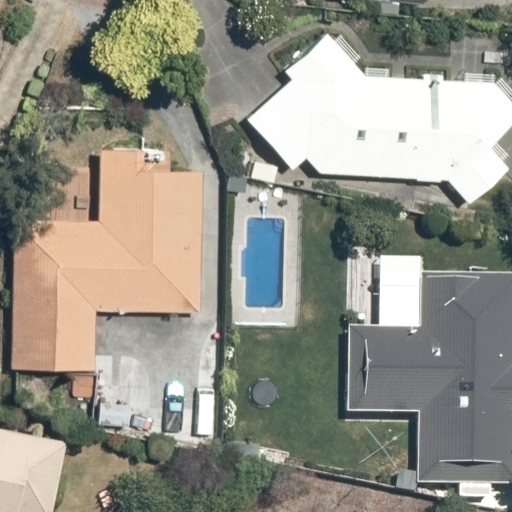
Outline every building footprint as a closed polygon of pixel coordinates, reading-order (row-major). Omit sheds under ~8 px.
[(368,71),(332,27),(288,66),(298,77),(252,118),(298,170),(311,159),(323,174),(449,181),(472,207),(511,178),(511,152),(504,141),(511,134),(511,76),(511,75),(368,71)] [(44,207),(19,207),(20,372),(101,372),(100,311),(213,310),(212,165),(180,165),(180,141),(106,141),(107,218),(82,218),(81,143),(43,143),(44,207)] [(511,274),(425,271),(423,326),(398,325),(399,314),(354,312),(349,416),(421,419),(418,484),(511,488),(511,274)] [(10,363),(0,360),(0,405),(2,406),(10,363)] [(0,511),(61,511),(73,443),(0,431),(0,511)]
